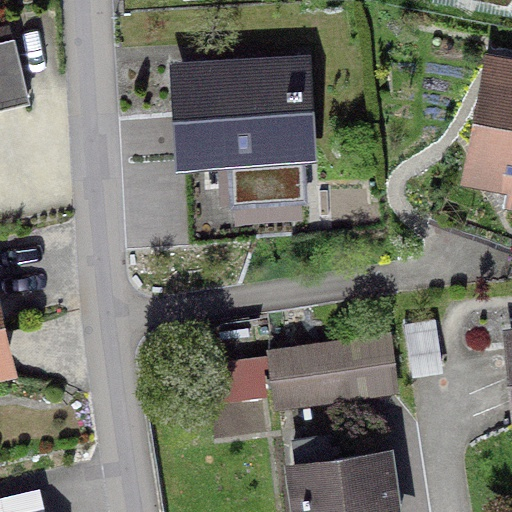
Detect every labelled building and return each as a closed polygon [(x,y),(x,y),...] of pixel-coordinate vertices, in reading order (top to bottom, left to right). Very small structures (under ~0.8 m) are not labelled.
[(298,64),(177,70),(186,229),(249,226),(250,240),(292,237),(287,155),(302,155),(298,64)] [(511,69),(500,67),(479,178),(505,182),(501,207),(511,209),(511,69)] [(361,188),(324,192),(327,220),(346,218),(347,230),(366,227),(361,188)] [(343,344),(267,354),(274,405),(350,395),(343,344)] [(254,362),(214,367),(218,398),(258,393),(254,362)] [(293,467),(292,467),(298,511),(386,511),(378,456),(327,463),(323,437),(290,441),(293,467)]
